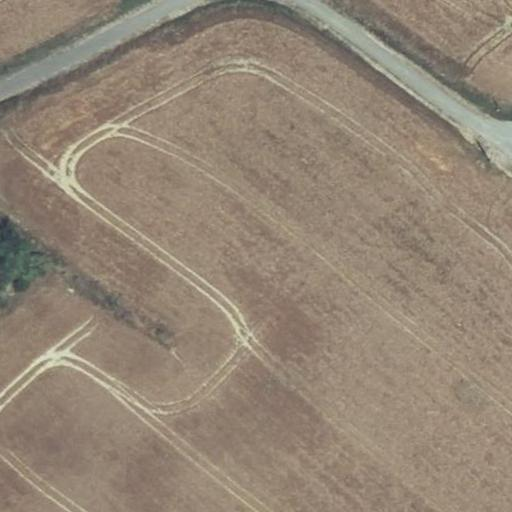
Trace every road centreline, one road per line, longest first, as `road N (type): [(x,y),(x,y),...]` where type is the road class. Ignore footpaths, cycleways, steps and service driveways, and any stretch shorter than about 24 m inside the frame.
road 1 (unclassified): [(305,0),(511,137)]
road 2 (unclassified): [(0,88),(174,0)]
